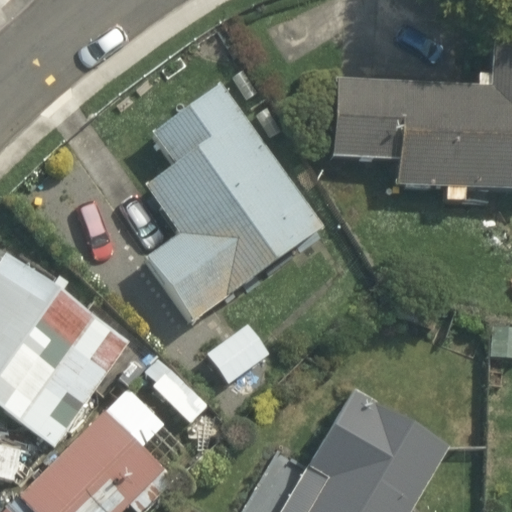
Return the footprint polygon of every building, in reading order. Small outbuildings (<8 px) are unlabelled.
[(458,207),(458,192),(511,195),(511,49),(484,48),(482,78),(471,77),(470,91),(431,88),(431,85),(418,84),(418,88),(329,82),(325,161),(391,165),(389,189),(440,192),(439,206),(458,207)] [(187,325),(316,233),(212,87),(144,138),(168,169),(138,190),(174,238),(140,261),(187,325)] [(0,419),(47,453),(123,347),(0,259),(0,419)] [(386,279),(369,310),(420,338),(437,307),(386,279)] [(511,332),(488,331),(486,361),(511,362),(511,332)] [(161,428),(123,392),(0,510),(0,511),(121,511),(160,474),(136,452),(161,428)] [(406,511),(441,453),(347,394),(302,470),(280,457),(247,511),(406,511)] [(0,445),(0,484),(6,486),(15,449),(0,445)]
